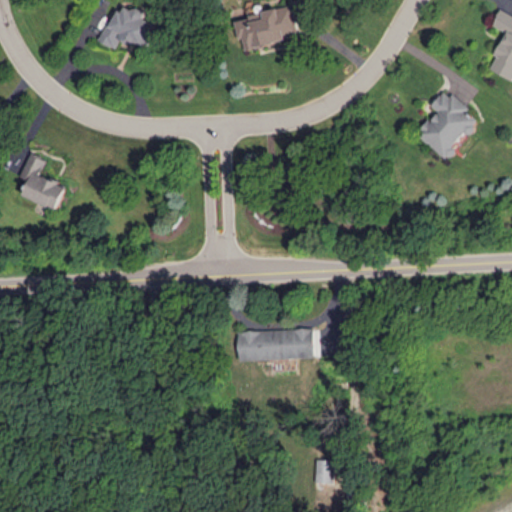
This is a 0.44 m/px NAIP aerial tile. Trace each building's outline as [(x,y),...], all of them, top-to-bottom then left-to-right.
[(123,0),(103,39),(118,48),(125,35),(147,46),(158,25),(147,18),(150,14),(124,0),(123,0)] [(240,16),(246,47),(302,37),(296,5),(240,16)] [(511,77),(511,13),(501,8),(493,24),(507,31),(489,66),(511,77)] [(431,104),(438,109),(418,132),(448,159),(457,148),(454,146),(479,117),(445,87),(431,104)] [(25,194),(58,208),(68,184),(42,173),(48,158),(32,151),(22,175),(31,179),(25,194)] [(315,356),(314,327),(239,329),(240,359),(315,356)] [(334,458),(316,458),(315,481),(333,481),(334,458)]
